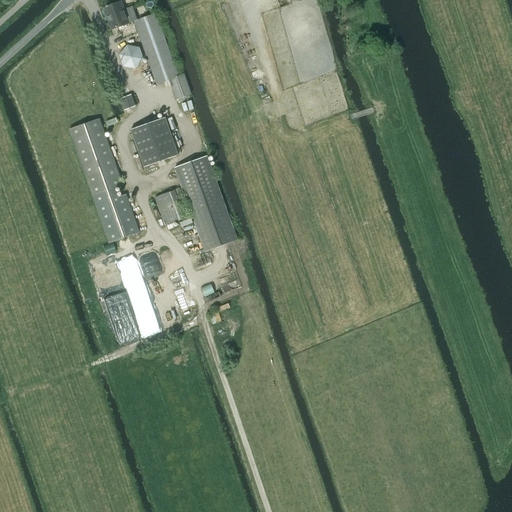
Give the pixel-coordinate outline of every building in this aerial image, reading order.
[(176,99),(191,94),(184,74),(178,76),(167,44),(163,33),(156,13),(141,19),(136,5),(127,9),(127,10),(125,11),(121,1),(103,8),(111,30),(129,23),(134,21),(157,85),(169,80),(176,99)] [(119,55),(123,67),(135,69),(144,59),(140,47),(127,45),(119,55)] [(131,95),(121,99),(125,110),(135,106),(131,95)] [(131,130),(144,167),(178,155),(165,118),(131,130)] [(69,130),(109,243),(140,232),(126,194),(118,197),(115,188),(123,185),(100,119),(69,130)] [(205,252),(238,240),(208,156),(175,168),(205,252)] [(175,190),(155,198),(165,226),(185,219),(175,190)]
